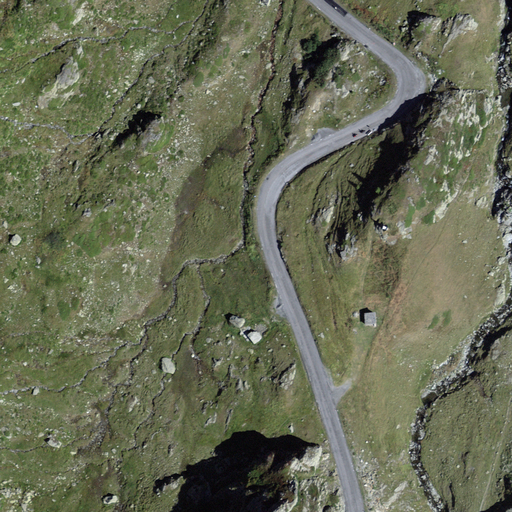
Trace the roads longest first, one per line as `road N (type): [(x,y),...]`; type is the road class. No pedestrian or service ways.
road 1 (tertiary): [(321,0),(408,78),(395,110),(283,171),(266,207),(270,247),(356,511)]
road 2 (trunk): [(395,511),(511,181)]
